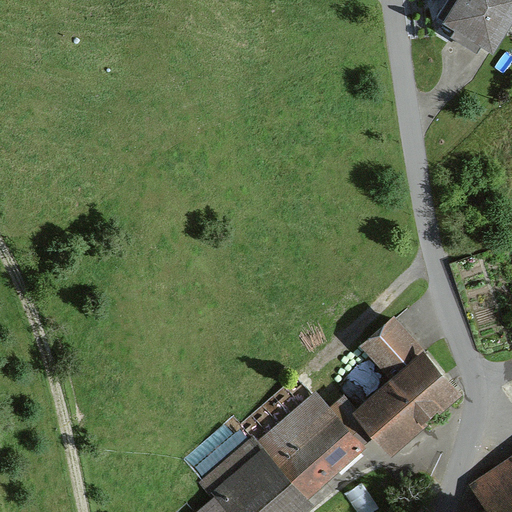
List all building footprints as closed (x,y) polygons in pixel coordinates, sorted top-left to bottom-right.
[(511,34),(511,0),(455,0),(440,23),(494,60),(511,34)] [(467,401),(396,322),(367,349),(398,384),(364,415),(403,458),(467,401)] [(224,500),(210,511),(311,511),(379,454),(322,388),(210,484),(224,500)] [(156,462),(150,446),(120,457),(126,474),(156,462)] [(511,511),(511,470),(491,485),(509,511),(511,511)]
